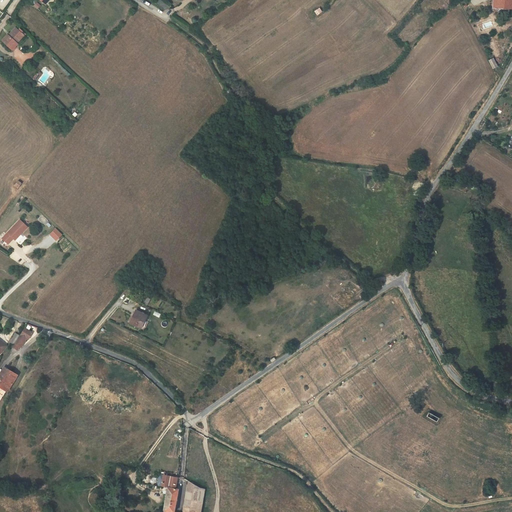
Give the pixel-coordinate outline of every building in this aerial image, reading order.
[(171,6),(163,0),(156,0),(154,2),(164,10),(169,9),(171,6)] [(494,0),(492,0),(492,9),(504,10),(504,8),(504,6),(494,6),(494,0)] [(511,0),(494,0),(494,6),(504,6),(504,8),(511,8),(511,0)] [(18,30),(15,28),(10,34),(9,36),(7,35),(2,41),(12,50),(18,44),(15,42),(22,34),(23,35),(24,34),(22,33),(21,33),(18,30)] [(20,29),(18,30),(21,33),(22,33),(24,34),(23,35),(22,34),(15,42),(18,44),(20,46),(27,39),(24,36),(25,34),(20,29)] [(493,58),(489,60),(493,69),(497,66),(493,58)] [(27,227),(20,220),(2,238),(8,244),(13,238),(14,239),(21,232),(22,233),(27,227)] [(56,228),(50,234),(56,240),(62,234),(56,228)] [(151,299),(146,296),(145,299),(143,298),(141,302),(147,305),(151,299)] [(147,316),(136,310),(133,315),(135,315),(131,323),(141,328),(147,316)] [(15,343),(20,346),(21,347),(27,338),(28,339),(32,333),(24,328),(15,343)] [(13,344),(19,335),(15,333),(10,342),(13,344)] [(0,384),(1,383),(8,388),(16,375),(10,371),(5,368),(0,375),(0,384)] [(438,418),(428,412),(426,416),(436,421),(438,418)] [(177,477),(163,475),(161,486),(164,486),(167,487),(176,488),(177,477)] [(188,480),(187,491),(204,494),(205,489),(200,487),(188,480)] [(166,493),(166,496),(178,498),(179,490),(178,490),(178,489),(176,488),(167,487),(166,493)] [(187,491),(182,511),(200,511),(204,494),(187,491)] [(178,498),(166,496),(163,511),(170,511),(173,511),(174,511),(176,499),(178,500),(178,498)]
